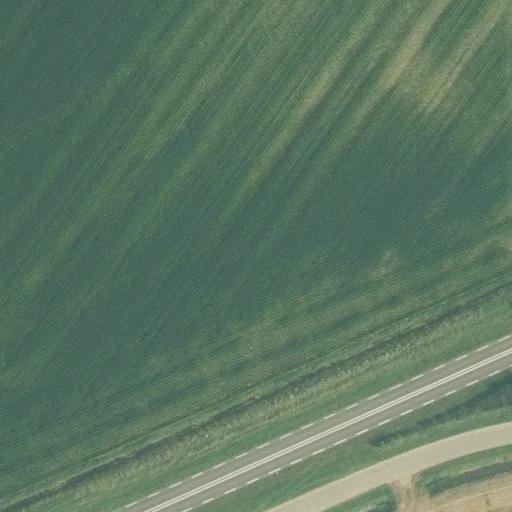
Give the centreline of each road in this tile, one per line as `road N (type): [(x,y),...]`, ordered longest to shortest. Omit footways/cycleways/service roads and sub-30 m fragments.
road 1 (primary): [(511,350),(153,511)]
road 2 (unclassified): [(299,511),(440,451),(511,435)]
